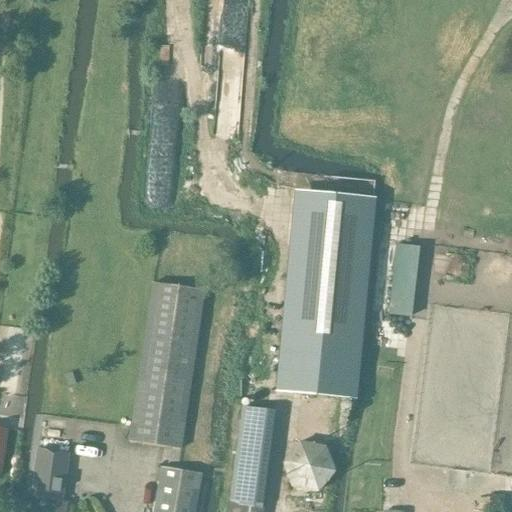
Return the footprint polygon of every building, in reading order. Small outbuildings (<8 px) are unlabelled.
[(292,192),(274,393),(350,400),(356,401),(374,199),(373,199),(292,192)] [(395,245),(387,316),(411,318),(418,247),(395,245)] [(152,283),(128,442),(179,449),(202,291),(152,283)] [(290,488),(316,493),(334,472),(325,446),(298,442),(281,463),(290,488)] [(36,449),(29,497),(62,502),(68,454),(36,449)] [(161,467),(152,511),(193,511),(200,474),(161,467)] [(224,511),(261,511),(262,509),(261,509),(226,503),(224,511)]
